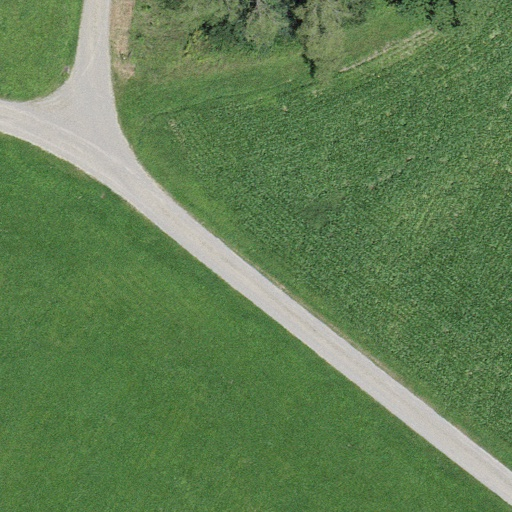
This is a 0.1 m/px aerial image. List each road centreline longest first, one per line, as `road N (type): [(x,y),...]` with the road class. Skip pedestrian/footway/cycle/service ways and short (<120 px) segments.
road 1 (track): [(86,145),(511,505)]
road 2 (track): [(99,0),(86,145)]
